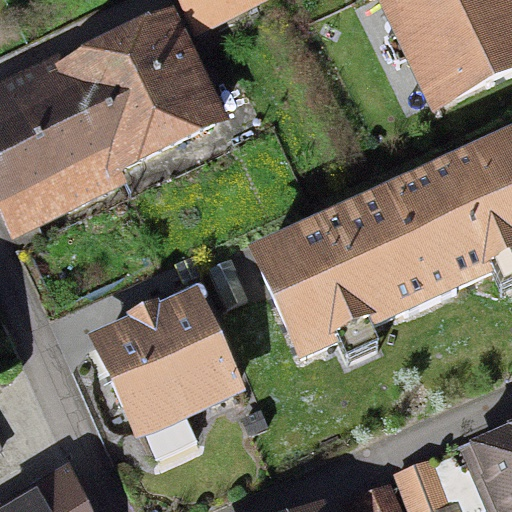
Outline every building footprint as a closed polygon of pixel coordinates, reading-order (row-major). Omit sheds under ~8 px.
[(189,0),(197,18),(238,0),(189,0)] [(511,0),(366,0),(429,128),(511,88),(511,0)] [(230,140),(177,26),(60,80),(65,91),(0,121),(0,226),(14,257),(127,205),(120,191),(230,140)] [(247,267),(298,378),(511,281),(511,150),(511,148),(247,267)] [(90,348),(136,455),(241,410),(194,303),(90,348)] [(511,511),(511,443),(455,469),(450,456),(395,480),(409,511),(482,511),(495,507),(497,511),(511,511)] [(8,511),(79,511),(67,485),(8,511)] [(394,511),(388,496),(352,511),(394,511)]
